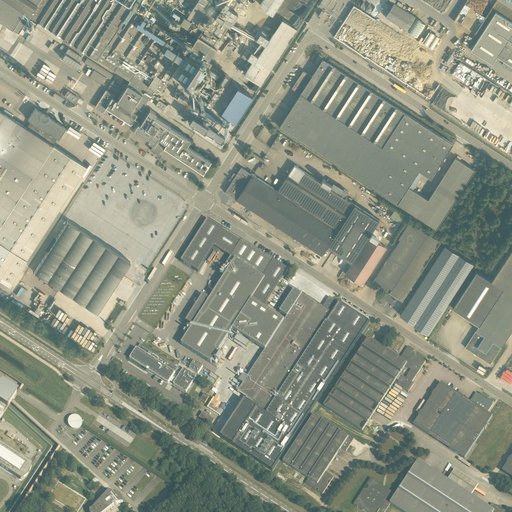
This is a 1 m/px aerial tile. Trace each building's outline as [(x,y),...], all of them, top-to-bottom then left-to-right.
[(24,12),(32,17),(42,0),(0,0),(22,15),(24,12)] [(189,47),(137,13),(127,7),(116,0),(42,0),(32,17),(38,21),(36,24),(41,26),(39,28),(48,34),(49,32),(61,40),(63,38),(98,60),(108,45),(167,81),(185,53),(189,47)] [(131,0),(127,7),(137,13),(145,0),(152,0),(156,2),(157,0),(131,0)] [(213,15),(202,8),(188,0),(157,0),(156,2),(170,12),(173,7),(183,14),(191,19),(204,28),(200,35),(214,45),(216,46),(218,48),(220,45),(223,41),(219,38),(236,11),(222,1),(213,15)] [(188,0),(202,8),(208,0),(213,4),(215,0),(188,0)] [(221,0),(221,1),(222,1),(236,11),(239,6),(241,7),(245,0),(244,0),(221,0)] [(262,0),(259,5),(273,15),(282,0),(262,0)] [(386,17),(407,30),(415,17),(394,3),(386,17)] [(511,23),(496,13),(471,50),(492,64),(497,57),(504,61),(502,64),(511,71),(511,23)] [(416,18),(408,31),(418,37),(426,24),(416,18)] [(252,62),(244,74),(254,81),(258,83),(261,85),(297,30),(282,20),(258,57),(252,53),(248,59),(252,62)] [(196,34),(199,29),(191,24),(188,29),(196,34)] [(339,28),(334,36),(349,46),(354,37),(339,28)] [(430,32),(430,33),(429,32),(422,42),(427,45),(433,35),(434,34),(430,32)] [(261,33),(257,39),(265,45),(269,39),(261,33)] [(439,38),(433,35),(427,45),(432,49),(439,38)] [(131,123),(135,126),(139,120),(137,119),(136,118),(135,118),(137,114),(131,110),(132,110),(134,106),(137,107),(141,110),(156,87),(161,90),(167,81),(108,45),(98,60),(129,81),(127,84),(124,83),(121,87),(124,89),(116,101),(113,98),(112,98),(105,108),(106,108),(131,124),(131,123)] [(81,56),(68,48),(61,60),(77,69),(80,64),(78,62),(81,56)] [(194,59),(185,53),(167,81),(181,91),(185,85),(196,91),(197,89),(205,94),(208,89),(208,90),(212,85),(211,84),(214,80),(206,75),(210,69),(208,68),(210,64),(211,63),(205,59),(204,58),(201,63),(198,61),(194,59)] [(405,113),(327,63),(323,60),(312,77),(303,71),(292,89),(301,94),(383,147),(405,113)] [(442,95),(439,100),(511,148),(511,101),(460,67),(444,92),(442,91),(440,94),(442,95)] [(185,96),(180,92),(176,90),(173,95),(182,101),(185,96)] [(74,103),(78,98),(68,91),(64,96),(74,103)] [(102,110),(111,96),(106,93),(97,107),(102,110)] [(397,156),(383,147),(301,94),(291,110),(289,109),(288,110),(289,111),(279,127),(376,189),(397,156)] [(203,96),(199,102),(203,105),(208,104),(210,101),(203,96)] [(216,123),(219,119),(202,107),(199,111),(216,123)] [(0,278),(9,285),(86,167),(53,145),(57,138),(58,139),(66,128),(35,108),(28,119),(31,121),(28,126),(28,127),(27,128),(0,110),(0,278)] [(141,122),(139,120),(135,126),(133,129),(148,139),(147,141),(153,145),(154,146),(157,148),(156,149),(159,150),(159,151),(161,148),(162,146),(163,147),(202,173),(205,168),(207,169),(209,166),(207,165),(210,160),(187,145),(190,139),(170,126),(170,125),(155,115),(156,113),(149,109),(144,117),(142,120),(141,122)] [(453,144),(419,122),(405,113),(383,147),(397,156),(376,189),(410,211),(415,215),(437,229),(475,170),(456,158),(428,200),(426,198),(413,190),(423,174),(431,179),(453,144)] [(222,144),(225,138),(192,116),(188,122),(222,144)] [(241,167),(225,192),(322,256),(328,247),(352,263),(379,220),(305,172),(298,182),(288,175),(278,191),(241,167)] [(401,224),(405,217),(394,210),(390,216),(401,224)] [(263,307),(287,269),(208,219),(192,245),(181,262),(195,270),(198,273),(209,256),(212,250),(217,253),(219,250),(231,258),(226,264),(225,266),(229,269),(216,290),(214,293),(210,299),(203,295),(185,322),(193,326),(181,345),(211,364),(232,330),(265,351),(266,349),(260,344),(271,327),(278,331),(284,321),(263,307)] [(67,221),(34,272),(97,313),(130,262),(67,221)] [(400,240),(373,282),(386,290),(381,297),(394,306),(398,299),(402,301),(440,242),(434,238),(409,222),(398,239),(400,240)] [(51,236),(42,249),(45,250),(53,237),(51,236)] [(370,237),(346,274),(363,285),(387,248),(370,237)] [(429,334),(467,275),(474,264),(445,246),(400,315),(414,325),(414,326),(427,334),(428,333),(429,334)] [(511,249),(496,274),(511,284),(511,249)] [(511,284),(496,274),(492,281),(477,271),(453,308),(480,325),(465,348),(490,364),(511,331),(511,284)] [(21,287),(15,295),(21,298),(26,290),(21,287)] [(294,439),(296,435),(360,338),(330,318),(332,314),(302,294),(294,289),(279,312),(287,317),(284,321),(278,331),(271,327),(260,344),(266,349),(265,351),(238,392),(253,402),(245,413),(261,423),(266,415),(281,425),(278,429),(294,439)] [(387,379),(400,359),(368,338),(324,406),(362,432),(394,383),(387,379)] [(140,345),(137,349),(137,348),(130,359),(146,369),(147,371),(149,371),(168,384),(173,377),(176,379),(173,384),(186,393),(196,377),(184,368),(178,378),(174,375),(175,373),(174,373),(177,369),(178,369),(140,344),(140,345)] [(408,393),(414,384),(412,383),(426,362),(413,353),(414,352),(415,351),(408,347),(400,359),(387,379),(394,383),(408,393)] [(192,364),(201,370),(203,366),(194,360),(192,364)] [(192,364),(189,368),(198,374),(201,370),(192,364)] [(16,394),(17,394),(0,383),(0,468),(20,481),(21,482),(23,480),(25,479),(27,477),(28,475),(30,473),(31,470),(31,468),(32,465),(31,465),(0,444),(0,419),(5,411),(8,407),(11,402),(12,401),(13,399),(16,394)] [(439,441),(466,401),(456,394),(457,393),(441,383),(435,392),(435,391),(432,395),(433,396),(422,413),(421,412),(418,416),(419,416),(413,425),(429,436),(430,435),(439,441)] [(489,401),(480,395),(476,393),(470,403),(466,401),(439,441),(449,448),(449,449),(465,459),(484,429),(485,430),(487,426),(492,417),(487,413),(494,403),(489,400),(489,401)] [(205,404),(209,397),(204,394),(200,401),(205,404)] [(203,412),(199,418),(211,426),(214,420),(203,412)] [(80,417),(79,416),(77,415),(75,415),(74,415),(72,415),(70,417),(68,419),(68,421),(68,424),(69,426),(70,428),(72,429),(75,430),(77,429),(78,429),(80,428),(81,426),(82,424),(82,423),(82,421),(82,419),(80,417)] [(326,473),(341,449),(346,452),(354,439),(349,436),(348,437),(314,415),(283,462),(308,479),(305,484),(322,495),(334,478),(326,473)] [(511,456),(510,459),(510,458),(507,462),(508,463),(502,472),(511,478),(511,489),(509,494),(511,495),(511,456)] [(371,478),(353,505),(356,507),(359,508),(360,507),(364,510),(366,511),(385,511),(390,504),(402,511),(504,511),(503,511),(492,504),(489,508),(488,507),(478,500),(475,498),(472,496),(448,481),(422,464),(418,461),(416,463),(416,464),(409,474),(409,475),(406,479),(396,495),(385,487),(383,486),(371,478)] [(95,478),(87,486),(90,489),(98,480),(95,478)] [(105,511),(116,504),(124,503),(123,501),(123,500),(122,498),(121,496),(119,495),(118,494),(116,493),(114,493),(113,493),(112,494),(109,491),(92,510),(90,509),(90,510),(90,511),(105,511)]
